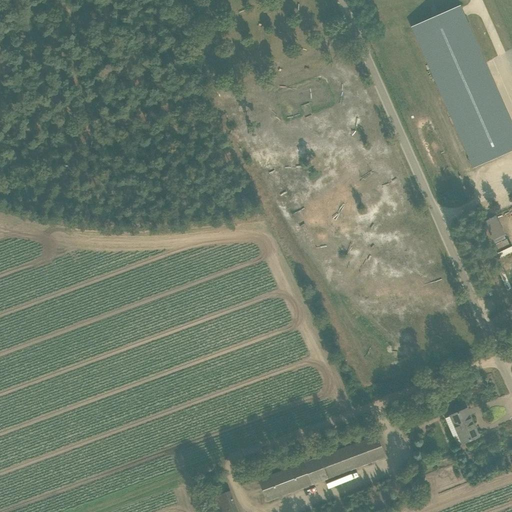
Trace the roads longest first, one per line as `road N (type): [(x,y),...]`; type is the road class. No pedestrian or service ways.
road 1 (unclassified): [(501,361),(344,0)]
road 2 (track): [(354,411),(79,511)]
